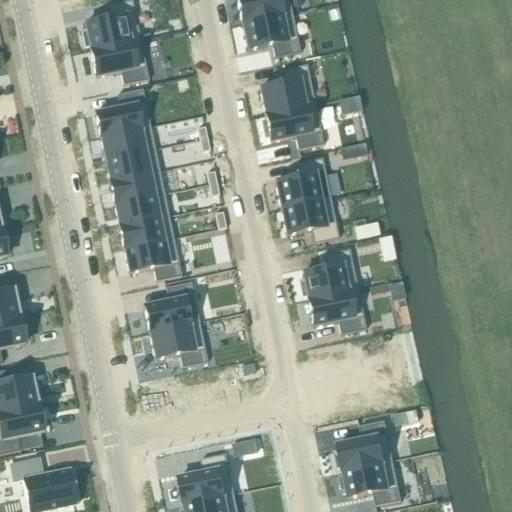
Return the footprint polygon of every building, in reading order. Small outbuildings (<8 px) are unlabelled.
[(235,0),(241,27),(291,17),(287,0),(235,0)] [(85,33),(81,34),(84,50),(88,49),(89,54),(139,44),(131,4),(105,9),(108,22),(84,27),(85,33)] [(291,17),(241,27),(246,54),(271,49),(274,62),(299,56),(291,17)] [(139,44),(89,54),(89,55),(95,81),(119,76),(122,89),(147,84),(139,44)] [(283,87),(258,92),(264,119),(314,108),(313,107),(305,69),(280,74),(283,87)] [(118,112),(94,117),(99,141),(149,131),(141,93),(116,98),(118,112)] [(265,124),(261,125),(264,141),(268,140),(270,146),(294,141),(297,154),(322,148),(314,108),(264,119),(265,124)] [(204,130),(196,132),(198,144),(206,142),(204,130)] [(149,131),(99,141),(104,163),(154,153),(149,131)] [(206,142),(198,144),(201,156),(209,154),(206,142)] [(353,149),(340,151),(342,162),(355,160),(353,149)] [(154,153),(104,163),(108,186),(158,175),(154,153)] [(298,181),(274,185),(279,212),(329,202),(321,162),(296,167),(298,181)] [(158,175),(108,186),(113,208),(163,198),(158,175)] [(213,175),(205,177),(208,188),(216,187),(213,175)] [(216,187),(208,188),(210,200),(218,199),(216,187)] [(163,198),(113,208),(118,230),(167,220),(163,198)] [(329,202),(279,212),(285,239),(309,234),(312,247),(337,242),(334,225),(329,202)] [(222,215),(214,217),(215,225),(223,223),(222,215)] [(167,220),(118,230),(122,253),(172,242),(167,220)] [(223,223),(215,225),(217,233),(225,231),(223,223)] [(375,227),(364,229),(367,241),(377,238),(375,227)] [(364,229),(353,231),(356,243),(367,241),(364,229)] [(225,240),(217,241),(222,265),(230,263),(225,240)] [(383,242),(378,243),(380,253),(386,252),(392,251),(390,240),(383,242)] [(172,242),(122,253),(128,277),(152,272),(155,285),(180,280),(172,242)] [(386,252),(380,253),(382,264),(388,263),(394,262),(392,251),(386,252)] [(302,283),(298,283),(301,300),(306,299),(307,304),(356,293),(348,253),(323,259),(325,272),(301,277),(302,283)] [(167,304),(142,309),(148,336),(198,326),(198,325),(189,286),(164,291),(167,304)] [(393,287),(388,288),(392,304),(397,303),(403,301),(400,286),(393,287)] [(0,324),(18,321),(17,317),(21,317),(18,304),(14,305),(12,293),(0,295),(0,324)] [(356,293),(307,304),(312,330),(337,325),(339,338),(365,333),(357,295),(356,293)] [(17,321),(0,324),(0,366),(1,366),(0,360),(0,352),(23,348),(17,321)] [(198,326),(148,336),(154,363),(178,358),(181,371),(206,366),(198,326)] [(252,366),(241,369),(243,378),(254,375),(252,366)] [(0,415),(36,408),(30,382),(6,386),(3,373),(0,373),(0,415)] [(36,409),(0,416),(0,457),(20,454),(17,440),(41,435),(39,424),(43,424),(40,411),(36,412),(36,409)] [(338,454),(334,455),(337,471),(341,470),(342,475),(392,465),(384,425),(362,430),(364,443),(337,448),(338,454)] [(254,443),(231,448),(233,460),(257,455),(254,443)] [(203,476),(178,481),(184,508),(233,498),(233,497),(225,458),(200,463),(203,476)] [(38,462),(8,468),(9,472),(10,476),(12,485),(22,482),(23,490),(25,496),(28,511),(49,511),(53,511),(76,506),(69,472),(41,478),(40,470),(38,462)] [(343,480),(339,481),(342,497),(347,496),(348,502),(372,497),(375,510),(400,505),(392,465),(342,475),(343,480)] [(184,511),(236,511),(233,498),(184,508),(184,511)]
